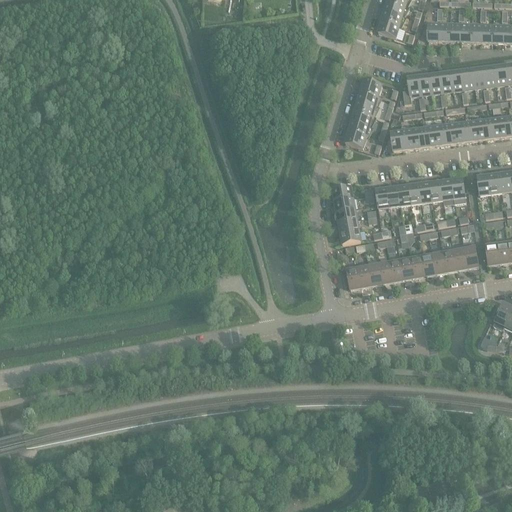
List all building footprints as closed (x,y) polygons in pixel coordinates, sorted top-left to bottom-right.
[(409,0),(389,0),(388,5),(406,10),(409,0)] [(406,10),(388,5),(382,25),(400,31),(406,10)] [(400,31),(382,25),(379,36),(397,42),(400,31)] [(440,26),(429,25),(428,44),(439,45),(440,26)] [(451,26),(440,26),(439,45),(450,45),(451,26)] [(462,26),(451,26),(450,45),(461,45),(462,26)] [(473,27),(462,26),(461,45),(472,46),(473,27)] [(483,27),(473,27),(472,46),(483,46),(483,27)] [(494,27),(483,27),(483,46),(494,46),(494,27)] [(505,28),(494,27),(494,46),(504,47),(505,28)] [(508,87),(505,69),(495,70),(497,89),(508,87)] [(497,89),(495,70),(484,71),(486,90),(497,89)] [(486,90),(484,71),(473,73),(476,92),(486,90)] [(476,92),(473,73),(462,74),(465,93),(476,92)] [(465,93),(462,74),(452,76),(454,94),(465,93)] [(454,94),(452,76),(441,77),(443,96),(454,94)] [(443,96),(441,77),(430,78),(433,97),(443,96)] [(433,97),(430,78),(419,80),(422,99),(433,97)] [(422,99),(419,80),(408,81),(410,94),(403,95),(405,108),(412,107),(411,100),(422,99)] [(383,89),(365,84),(361,94),(379,100),(383,89)] [(379,100),(361,94),(355,115),(373,121),(379,100)] [(373,121),(355,115),(349,136),(367,141),(373,121)] [(511,139),(511,135),(510,121),(489,124),(491,142),(511,139)] [(491,142),(489,124),(467,126),(470,145),(491,142)] [(470,145),(467,126),(446,129),(448,148),(470,145)] [(448,148),(446,129),(424,132),(427,151),(448,148)] [(427,151),(424,132),(403,135),(405,153),(427,151)] [(405,153),(403,135),(391,136),(394,155),(405,153)] [(367,141),(349,136),(346,147),(364,152),(367,141)] [(511,195),(511,186),(511,175),(504,176),(504,177),(500,177),(502,196),(511,195)] [(500,177),(496,178),(496,177),(489,178),(492,198),(502,196),(500,177)] [(492,198),(489,178),(483,178),(483,180),(478,180),(480,199),(492,198)] [(463,182),(459,183),(458,181),(452,182),(455,203),(455,202),(455,207),(467,206),(463,182)] [(446,184),(441,185),(444,204),(444,209),(455,207),(455,203),(452,182),(445,183),(446,184)] [(441,185),(437,185),(437,184),(431,185),(433,205),(444,204),(441,185)] [(433,205),(431,185),(424,186),(424,187),(420,188),(422,207),(433,205)] [(420,188),(416,188),(416,187),(409,188),(412,208),(422,207),(420,188)] [(412,208),(409,188),(403,189),(403,190),(399,190),(401,209),(412,208)] [(354,202),(352,190),(332,194),(333,201),(334,201),(335,205),(354,202)] [(399,190),(394,191),(394,190),(388,191),(390,211),(401,209),(399,190)] [(390,211),(388,191),(381,191),(381,193),(377,193),(379,212),(390,211)] [(356,212),(354,202),(335,205),(336,209),(335,210),(336,216),(356,212)] [(358,223),(356,212),(336,216),(337,223),(338,222),(339,227),(358,223)] [(360,234),(358,223),(339,227),(340,231),(339,231),(340,237),(360,234)] [(362,245),(362,244),(366,243),(364,235),(360,236),(360,234),(340,237),(341,244),(342,244),(343,248),(362,245)] [(511,266),(508,242),(497,243),(500,267),(511,266)] [(500,267),(497,243),(497,245),(486,247),(489,268),(500,267)] [(476,250),(475,246),(464,248),(468,272),(479,270),(476,250)] [(468,272),(464,248),(453,249),(458,274),(468,272)] [(458,274),(453,249),(443,251),(443,256),(447,276),(458,274)] [(447,276),(443,256),(433,258),(436,277),(447,276)] [(436,277),(433,258),(422,260),(426,279),(436,277)] [(415,281),(411,260),(401,262),(404,283),(415,281)] [(422,260),(412,262),(412,260),(411,260),(415,281),(426,279),(422,260)] [(404,283),(401,262),(400,262),(401,264),(390,266),(394,285),(404,283)] [(394,285),(390,266),(380,268),(383,287),(394,285)] [(383,287),(380,268),(369,270),(372,289),(383,287)] [(362,291),(358,269),(347,271),(349,280),(346,280),(347,287),(350,287),(351,293),(362,291)] [(369,270),(359,272),(358,269),(362,291),(372,289),(369,270)] [(496,324),(493,330),(503,334),(505,331),(506,329),(511,315),(511,310),(503,306),(503,307),(504,307),(501,312),(499,311),(496,317),(498,318),(496,324),(495,323),(495,324),(496,324)]
